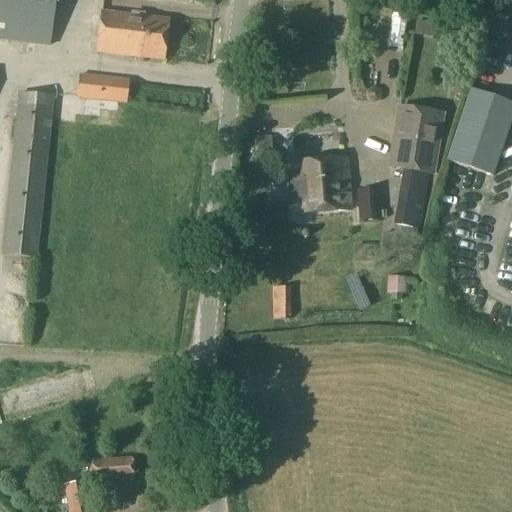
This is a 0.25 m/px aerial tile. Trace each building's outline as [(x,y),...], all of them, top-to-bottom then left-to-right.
[(0,0),(0,38),(4,39),(8,0),(0,0)] [(66,48),(71,0),(47,0),(41,45),(66,48)] [(162,0),(162,8),(201,8),(200,0),(162,0)] [(96,52),(143,57),(163,60),(168,20),(101,12),(96,52)] [(385,13),(384,50),(398,50),(399,14),(385,13)] [(490,69),(490,46),(476,46),(476,69),(490,69)] [(68,95),(120,102),(123,78),(72,70),(68,95)] [(511,104),(469,90),(445,161),(492,177),(511,117),(511,104)] [(9,94),(4,187),(15,187),(13,220),(0,219),(0,254),(35,256),(43,95),(9,94)] [(396,208),(399,209),(396,226),(404,227),(403,229),(412,231),(412,229),(420,230),(423,213),(421,213),(427,173),(432,174),(441,116),(398,109),(389,166),(403,169),(396,208)] [(269,154),(268,139),(256,140),(257,155),(269,154)] [(288,178),(270,180),(271,200),(290,198),(291,215),(350,211),(345,160),(287,164),(288,178)] [(492,249),(496,203),(464,200),(465,193),(435,190),(431,232),(460,235),(459,246),(492,249)] [(379,220),(377,191),(357,193),(359,222),(379,220)] [(399,233),(383,234),(384,250),(414,248),(414,233),(399,233)] [(463,269),(463,284),(478,284),(477,269),(463,269)] [(389,279),(388,293),(391,293),(391,300),(399,300),(400,293),(404,293),(404,279),(389,279)] [(271,320),(290,320),(289,288),(271,288),(271,320)] [(0,355),(12,357),(15,342),(0,339),(0,355)] [(14,402),(90,382),(85,361),(8,381),(14,402)] [(81,444),(68,444),(69,454),(81,453),(81,444)] [(90,484),(129,478),(126,458),(88,464),(90,484)] [(89,511),(84,482),(64,486),(68,511),(89,511)]
